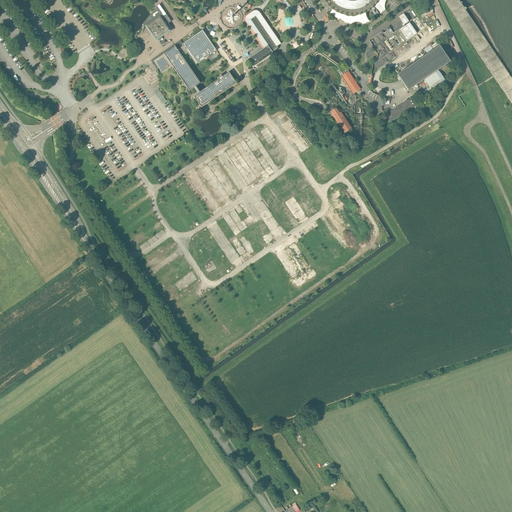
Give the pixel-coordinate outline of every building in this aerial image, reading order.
[(323,0),(324,1),(326,2),(327,4),(329,6),(330,7),(331,8),(332,8),(334,10),(336,11),(337,11),(339,12),(341,12),(344,13),(346,13),(349,13),(352,13),(356,12),(358,11),(360,10),(362,9),(364,8),(365,7),(367,6),(368,4),(369,3),(370,1),(371,0),(323,0)] [(377,0),(377,1),(376,3),(374,5),(372,7),(371,9),(372,9),(373,10),(374,10),(376,11),(377,12),(378,14),(379,16),(380,14),(381,13),(382,12),(384,11),(385,11),(384,9),(383,7),(383,5),(384,3),(384,2),(385,1),(386,0),(377,0)] [(363,16),(363,14),(361,15),(360,16),(358,16),(356,17),(354,18),(352,18),(349,18),(347,18),(344,18),(341,17),(339,16),(337,16),(334,14),(332,13),(331,12),(330,11),(330,12),(330,13),(329,13),(329,14),(330,15),(331,16),(332,17),(332,18),(334,18),(336,19),(337,20),(338,21),(340,21),(341,22),(342,23),(343,24),(344,24),(346,24),(348,24),(349,25),(350,26),(352,25),(353,24),(355,24),(357,23),(359,24),(361,24),(362,25),(363,26),(365,25),(366,24),(367,23),(369,23),(367,22),(366,21),(365,19),(364,18),(363,16)] [(421,14),(393,33),(390,29),(385,33),(387,37),(385,38),(381,32),(371,39),(372,40),(370,42),(373,47),(372,47),(381,60),(382,59),(385,64),(396,57),(392,52),(429,27),(428,26),(426,27),(426,26),(424,27),(418,17),(421,15),(421,14)] [(409,22),(403,14),(399,17),(404,25),(409,22)] [(268,46),(248,59),(253,68),(273,54),(272,52),(278,48),(256,15),(250,20),(268,46)] [(155,20),(145,26),(145,27),(150,34),(156,42),(158,40),(160,39),(165,35),(171,31),(160,16),(155,20)] [(182,44),(183,46),(188,53),(196,65),(217,51),(203,30),(182,44)] [(180,41),(151,61),(157,70),(158,68),(162,74),(173,67),(189,91),(194,88),(198,94),(194,97),(201,108),(237,84),(229,73),(222,78),(221,76),(218,78),(219,80),(200,93),(196,87),(200,84),(182,57),(188,53),(183,46),(182,44),(180,41)] [(437,46),(395,75),(405,91),(447,62),(437,46)] [(344,75),(341,76),(353,95),(356,93),(360,90),(358,86),(348,72),(344,75)] [(159,90),(155,93),(162,103),(166,100),(159,90)] [(411,98),(385,115),(390,122),(416,105),(411,98)] [(336,109),(330,113),(344,134),(349,131),(352,129),(341,113),(339,114),(336,109)] [(284,202),(295,219),(304,214),(293,196),(284,202)] [(327,213),(335,228),(343,224),(335,209),(327,213)] [(347,234),(348,235),(352,233),(349,227),(341,232),(343,236),(347,234)] [(337,241),(335,243),(343,254),(346,252),(337,241)] [(334,260),(340,256),(332,244),(326,248),(334,260)] [(268,263),(264,265),(270,276),(274,273),(268,263)] [(273,284),(262,289),(264,294),(275,288),(273,284)] [(279,286),(286,297),(289,295),(282,284),(279,286)]
